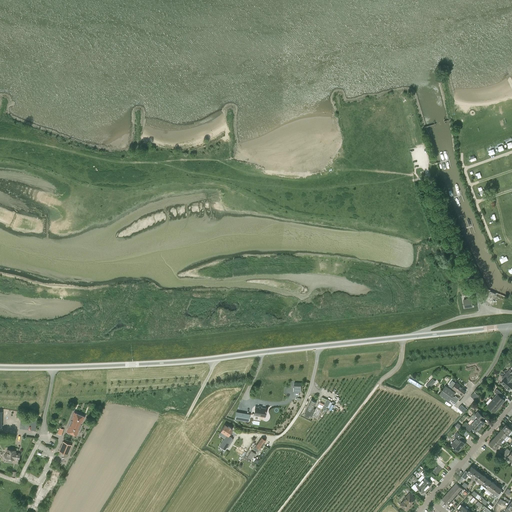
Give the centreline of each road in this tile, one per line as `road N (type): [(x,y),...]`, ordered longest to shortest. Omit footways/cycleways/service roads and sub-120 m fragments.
road 1 (tertiary): [(417,335),(214,359),(0,368)]
road 2 (track): [(278,511),(399,362),(401,337)]
road 3 (residential): [(429,498),(511,405)]
